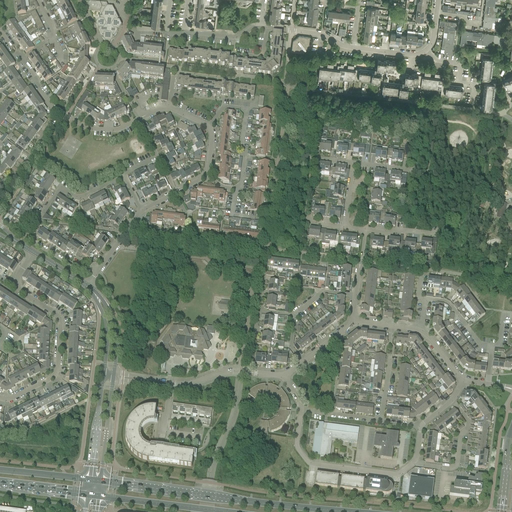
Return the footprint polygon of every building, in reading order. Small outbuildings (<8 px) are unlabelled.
[(69,5),(66,0),(65,0),(57,4),(60,9),(69,5)] [(118,30),(121,26),(112,8),(109,8),(106,3),(89,2),(87,6),(89,11),(99,12),(102,18),(100,18),(96,25),(98,30),(100,30),(99,31),(105,43),(110,43),(117,32),(117,30),(118,30)] [(71,10),(69,5),(60,9),(62,14),(71,10)] [(486,5),(484,16),(496,17),(496,11),(492,11),(493,6),(486,5)] [(74,15),(71,10),(62,14),(65,20),(74,15)] [(76,20),(74,15),(65,20),(67,25),(76,20)] [(484,16),(483,26),(485,27),(485,29),(490,30),(491,30),(491,27),(490,27),(491,22),(496,23),(497,20),(498,21),(499,17),(496,17),(484,16)] [(317,25),(318,18),(308,17),(308,22),(312,23),(312,25),(317,25)] [(208,20),(203,20),(193,19),(195,19),(195,20),(195,22),(196,22),(196,27),(200,27),(204,28),(204,26),(208,26),(208,20)] [(9,30),(17,24),(14,20),(6,25),(9,30)] [(455,33),(457,22),(445,21),(445,26),(449,27),(448,32),(455,33)] [(13,35),(21,29),(17,24),(9,30),(13,35)] [(71,29),(73,34),(74,34),(82,30),(80,25),(71,29)] [(16,39),(24,34),(21,29),(13,35),(16,39)] [(74,34),(71,36),(73,41),(75,40),(77,39),(85,35),(82,30),(74,34)] [(472,39),(473,32),(462,30),(460,45),(466,46),(467,38),(472,39)] [(279,56),(281,56),(281,51),(280,51),(280,49),(282,49),(282,45),(281,44),(281,40),(280,40),(280,38),(281,38),(282,33),(272,32),(272,36),(271,36),(270,37),(270,38),(270,39),(271,39),(272,39),(271,43),(273,44),(272,48),(271,47),(271,48),(270,48),(270,49),(270,50),(271,50),(272,51),(271,54),(270,59),(271,59),(271,60),(269,61),(268,61),(268,60),(267,60),(266,61),(266,62),(266,63),(267,63),(265,65),(260,64),(260,63),(251,62),(251,63),(247,62),(247,61),(246,60),(245,60),(244,61),(244,62),(236,61),(236,60),(236,59),(235,59),(234,59),(233,59),(233,60),(233,61),(232,70),(232,68),(235,68),(235,70),(243,71),(243,70),(246,70),(246,72),(250,72),(251,70),(253,70),(253,72),(256,72),(256,71),(258,71),(258,73),(271,75),(271,74),(278,68),(279,68),(280,60),(280,58),(278,58),(279,56)] [(454,44),(455,33),(448,32),(448,37),(443,37),(443,42),(454,44)] [(482,44),(484,33),(473,32),(472,39),(477,39),(477,44),(482,44)] [(494,41),(494,34),(484,33),(482,44),(488,45),(488,41),(494,41)] [(19,44),(27,38),(24,34),(16,39),(19,44)] [(508,36),(494,34),(494,41),(499,42),(498,46),(504,47),(505,41),(507,41),(508,36)] [(85,35),(77,39),(82,49),(82,50),(90,46),(89,43),(93,41),(91,37),(87,39),(85,35)] [(134,45),(131,38),(126,35),(121,42),(127,54),(161,58),(161,59),(163,60),(165,42),(164,40),(161,39),(161,41),(163,41),(162,48),(144,45),(144,46),(134,45)] [(426,36),(421,35),(418,35),(417,45),(419,45),(419,43),(422,44),(423,40),(425,40),(426,36)] [(309,47),(311,37),(299,36),(293,41),(292,50),(292,48),(294,48),(294,52),(302,53),(304,52),(304,53),(303,54),(304,54),(304,53),(304,52),(305,51),(306,50),(307,50),(307,49),(308,49),(310,49),(309,49),(308,49),(309,47)] [(23,49),(31,43),(27,38),(19,44),(23,49)] [(453,55),(454,44),(443,42),(442,48),(446,48),(446,54),(453,55)] [(26,54),(32,50),(34,48),(31,43),(23,49),(26,54)] [(91,48),(90,46),(82,50),(82,49),(80,51),(79,54),(88,55),(88,49),(91,48)] [(229,66),(229,60),(230,56),(225,55),(225,56),(221,55),(221,54),(221,53),(220,53),(219,53),(219,54),(218,55),(210,54),(210,53),(210,52),(209,52),(208,52),(208,53),(207,53),(207,54),(204,53),(195,51),(195,52),(191,52),(191,51),(191,50),(190,49),(189,49),(189,50),(188,50),(188,51),(188,53),(180,52),(180,51),(179,50),(178,50),(177,50),(177,51),(177,52),(173,51),(169,50),(167,59),(169,60),(169,58),(172,58),(171,61),(176,61),(176,60),(178,60),(178,62),(187,63),(187,61),(194,62),(194,59),(197,60),(197,61),(200,61),(200,60),(202,60),(202,63),(206,63),(207,61),(209,62),(209,64),(218,65),(218,63),(220,63),(220,65),(225,66),(225,63),(227,63),(227,65),(228,65),(228,66),(229,66)] [(8,56),(5,51),(0,55),(0,59),(1,61),(8,56)] [(31,63),(38,58),(35,53),(28,58),(31,63)] [(494,54),(484,53),(481,78),(490,79),(494,54)] [(87,60),(88,55),(79,54),(79,58),(81,59),(82,59),(89,64),(90,62),(87,60)] [(12,60),(8,56),(1,61),(4,65),(12,60)] [(394,71),(395,63),(395,62),(385,61),(386,58),(380,57),(379,60),(378,60),(377,69),(394,71)] [(35,68),(41,63),(38,58),(31,63),(35,68)] [(81,59),(75,68),(83,73),(84,71),(88,74),(90,70),(86,68),(89,64),(82,59),(81,59)] [(15,65),(12,60),(4,65),(7,70),(12,67),(15,65)] [(38,72),(45,68),(47,65),(44,61),(41,63),(35,68),(38,72)] [(378,72),(372,71),(356,69),(356,70),(354,70),(354,65),(348,64),(348,69),(343,68),(344,63),(341,63),(341,65),(338,64),(337,69),(333,69),(334,64),(328,63),(327,68),(323,68),(324,62),(321,62),(319,78),(323,78),(322,80),(325,80),(325,78),(333,79),(333,81),(335,81),(335,80),(340,80),(340,79),(348,80),(348,81),(350,82),(350,81),(354,81),(355,78),(380,81),(381,74),(378,74),(378,72)] [(169,70),(162,69),(126,65),(117,75),(120,77),(118,79),(122,82),(123,80),(125,81),(130,75),(131,75),(131,76),(131,75),(140,76),(140,77),(163,80),(169,81),(170,72),(169,70)] [(16,72),(12,67),(7,70),(4,72),(8,78),(16,72)] [(41,77),(48,72),(45,68),(38,72),(41,77)] [(75,68),(69,78),(76,83),(78,81),(82,84),(84,80),(80,77),(83,73),(75,68)] [(41,77),(45,82),(54,75),(51,70),(48,72),(41,77)] [(442,84),(443,79),(441,79),(441,73),(435,73),(435,78),(430,77),(431,72),(425,71),(424,76),(423,76),(423,75),(413,74),(413,71),(407,71),(407,73),(406,73),(404,82),(421,84),(421,87),(425,87),(425,89),(427,89),(427,87),(435,88),(435,90),(437,90),(437,89),(441,89),(441,90),(441,94),(465,97),(465,95),(462,94),(463,87),(442,84)] [(25,84),(21,79),(16,72),(8,78),(16,90),(25,84)] [(93,84),(93,87),(108,88),(108,91),(115,91),(117,95),(117,96),(121,94),(115,83),(113,83),(114,78),(113,78),(98,77),(95,77),(95,84),(93,84)] [(73,88),(76,83),(69,78),(68,78),(65,82),(73,88)] [(178,78),(176,89),(177,89),(177,88),(181,89),(180,91),(183,91),(184,89),(188,89),(187,91),(191,92),(191,94),(194,94),(194,92),(202,93),(202,95),(205,96),(205,94),(213,95),(213,97),(216,97),(217,95),(220,95),(220,97),(221,97),(221,96),(222,84),(222,86),(217,85),(217,86),(215,85),(206,84),(204,84),(204,83),(195,82),(195,83),(193,83),(193,82),(189,81),(189,80),(185,79),(184,80),(182,79),(178,78)] [(70,93),(73,88),(65,82),(62,87),(70,93)] [(408,95),(409,85),(383,82),(382,92),(408,95)] [(495,83),(489,82),(486,82),(483,107),(492,109),(495,83)] [(28,89),(25,84),(16,90),(20,95),(24,93),(28,89)] [(255,88),(251,87),(251,88),(248,88),(248,87),(240,86),(240,87),(237,86),(229,85),(226,85),(226,84),(225,94),(224,96),(227,97),(228,95),(236,96),(235,98),(238,98),(239,96),(247,97),(246,99),(249,99),(250,97),(254,98),(255,88)] [(31,87),(28,89),(24,93),(27,97),(34,92),(31,87)] [(67,97),(70,93),(62,87),(59,92),(67,97)] [(131,88),(126,91),(130,99),(138,94),(136,89),(132,91),(131,88)] [(86,115),(90,108),(83,103),(89,93),(86,91),(75,108),(86,115)] [(37,96),(34,92),(27,97),(30,102),(37,96)] [(64,102),(67,97),(59,92),(55,97),(64,102)] [(40,101),(37,96),(30,102),(33,106),(40,101)] [(15,105),(11,102),(7,99),(3,105),(11,111),(15,105)] [(44,105),(40,101),(33,106),(36,110),(44,105)] [(129,112),(126,105),(124,102),(116,106),(121,117),(129,112)] [(11,111),(3,105),(0,108),(0,110),(8,116),(11,111)] [(47,110),(44,105),(36,110),(40,115),(46,115),(44,112),(47,110)] [(121,117),(116,106),(111,109),(113,112),(116,119),(121,117)] [(91,118),(95,111),(90,108),(86,115),(91,118)] [(95,111),(91,118),(96,121),(97,119),(99,121),(103,121),(104,113),(97,108),(95,111)] [(113,112),(111,109),(107,111),(104,111),(104,113),(103,121),(107,121),(110,120),(111,122),(116,119),(113,112)] [(233,113),(233,111),(233,110),(229,110),(229,112),(226,112),(226,114),(224,113),(224,117),(232,118),(235,118),(235,113),(233,113)] [(44,119),(46,115),(40,115),(36,120),(44,125),(47,121),(44,119)] [(165,118),(163,115),(156,118),(159,124),(166,120),(165,118)] [(165,118),(166,120),(168,125),(170,128),(173,127),(175,126),(174,123),(170,115),(165,118)] [(159,124),(156,118),(151,121),(153,125),(155,128),(160,126),(159,124)] [(40,130),(44,125),(36,120),(33,124),(40,130)] [(37,134),(40,130),(33,124),(30,128),(37,134)] [(156,130),(155,128),(153,125),(146,128),(148,133),(156,130)] [(189,127),(186,125),(183,131),(185,132),(187,131),(189,136),(190,136),(193,134),(196,132),(194,127),(190,129),(189,127)] [(34,138),(37,134),(30,128),(27,133),(34,138)] [(200,131),(196,132),(193,134),(190,136),(192,141),(195,139),(202,136),(200,131)] [(31,143),(34,138),(27,133),(23,137),(31,143)] [(205,141),(202,136),(195,139),(198,144),(198,145),(202,143),(205,141)] [(27,147),(31,143),(23,137),(20,142),(27,147)] [(163,142),(161,137),(159,137),(156,139),(153,140),(156,146),(159,144),(163,142)] [(169,145),(167,140),(163,142),(159,144),(162,149),(165,147),(169,145)] [(318,140),(317,147),(320,147),(319,152),(324,152),(326,140),(320,140),(320,141),(318,140)] [(326,140),(324,152),(330,153),(331,148),(333,149),(334,142),(331,142),(331,141),(326,140)] [(24,151),(27,147),(20,142),(17,146),(24,151)] [(341,155),(342,146),(337,145),(337,143),(334,142),(333,149),(336,149),(335,154),(341,155)] [(200,150),(204,148),(202,143),(198,145),(198,144),(194,146),(197,151),(195,152),(195,155),(201,156),(201,152),(200,150)] [(350,151),(351,145),(348,144),(348,143),(346,143),(346,144),(345,144),(345,146),(342,146),(341,155),(342,155),(343,156),(345,157),(346,155),(347,150),(350,151)] [(171,144),(169,145),(165,147),(169,154),(174,151),(171,144)] [(357,157),(359,148),(353,147),(354,145),(351,145),(350,151),(353,151),(352,156),(357,157)] [(369,153),(369,147),(368,147),(364,146),(364,148),(359,148),(357,157),(363,158),(364,153),(366,153),(369,153)] [(380,160),(381,151),(382,147),(376,146),(376,148),(371,147),(371,148),(370,153),(375,154),(375,159),(380,160)] [(23,153),(19,150),(16,147),(13,152),(20,157),(23,153)] [(398,153),(398,149),(393,148),(393,147),(390,147),(390,150),(389,156),(392,156),(391,161),(397,162),(398,153)] [(386,155),(389,156),(390,150),(387,149),(387,151),(381,151),(380,160),(386,160),(386,155)] [(406,154),(406,152),(405,152),(405,150),(398,149),(398,153),(397,162),(402,163),(403,158),(406,158),(406,154)] [(174,152),(174,151),(169,154),(165,156),(168,161),(172,159),(175,157),(173,152),(174,152)] [(17,161),(20,157),(13,152),(9,156),(17,161)] [(13,166),(17,161),(9,156),(6,160),(13,166)] [(174,164),(172,159),(168,161),(165,163),(167,168),(170,167),(173,165),(174,164)] [(10,170),(13,166),(6,160),(3,165),(10,170)] [(324,173),(325,164),(320,163),(319,168),(316,168),(315,175),(318,176),(319,172),(324,173)] [(163,175),(158,164),(155,165),(148,169),(151,175),(152,177),(160,173),(161,176),(163,175)] [(330,164),(325,164),(324,173),(329,173),(329,175),(331,176),(332,170),(329,169),(330,164)] [(340,175),(341,166),(339,166),(339,164),(336,164),(336,165),(335,170),(332,170),(331,176),(339,177),(340,175)] [(7,174),(10,170),(3,165),(0,168),(0,170),(1,176),(4,172),(7,174)] [(197,165),(190,169),(191,170),(193,174),(200,171),(197,165)] [(341,166),(340,175),(345,176),(344,179),(344,181),(347,181),(348,172),(345,171),(346,166),(341,166)] [(148,176),(151,175),(148,169),(145,170),(145,169),(138,172),(141,180),(145,178),(147,179),(148,176)] [(194,175),(193,174),(191,170),(184,174),(186,179),(194,175)] [(379,180),(380,171),(375,170),(374,175),(371,175),(370,181),(373,181),(374,179),(379,180)] [(385,171),(380,171),(379,180),(384,181),(384,183),(386,183),(387,177),(384,176),(385,171)] [(141,180),(138,172),(133,175),(134,178),(132,179),(134,183),(141,180)] [(184,174),(183,172),(178,174),(177,173),(180,178),(179,178),(181,182),(186,179),(184,174)] [(395,182),(396,173),(391,172),(390,177),(387,177),(386,183),(387,183),(386,190),(389,190),(390,183),(394,184),(395,182)] [(52,185),(55,181),(48,176),(49,175),(46,173),(42,178),(45,180),(44,180),(52,185)] [(180,178),(177,173),(170,176),(172,182),(179,178),(180,178)] [(401,173),(396,173),(395,182),(394,184),(395,185),(399,186),(400,185),(405,185),(406,179),(400,178),(401,173)] [(157,186),(156,185),(159,191),(167,187),(166,186),(168,185),(165,179),(163,180),(164,182),(157,186)] [(49,190),(52,185),(44,180),(41,185),(49,190)] [(47,194),(49,190),(41,185),(38,182),(37,185),(40,187),(38,189),(40,190),(46,194),(47,194)] [(267,188),(267,185),(256,183),(256,189),(261,189),(260,191),(264,192),(265,188),(267,188)] [(343,188),(338,187),(339,184),(333,183),(332,186),(334,187),(334,192),(343,193),(343,188)] [(159,191),(156,185),(154,186),(155,188),(152,190),(151,188),(146,190),(150,197),(157,194),(157,192),(159,191)] [(125,189),(122,191),(120,187),(113,190),(115,194),(117,194),(119,198),(127,194),(125,189)] [(383,193),(383,190),(379,189),(377,189),(377,192),(372,191),(371,197),(380,198),(381,193),(383,193)] [(48,195),(47,194),(46,194),(40,190),(37,195),(45,199),(48,195)] [(150,197),(146,190),(141,193),(145,200),(150,197)] [(104,193),(104,192),(99,195),(103,203),(109,200),(112,198),(108,191),(104,193)] [(189,192),(188,196),(191,196),(190,201),(196,202),(196,198),(197,191),(193,191),(193,193),(189,192)] [(342,198),(343,193),(334,192),(330,191),(329,191),(328,199),(332,200),(337,200),(337,197),(342,198)] [(130,199),(127,194),(119,198),(123,206),(129,207),(129,205),(127,201),(130,199)] [(42,204),(45,199),(37,195),(34,199),(42,204)] [(103,203),(99,195),(94,197),(98,205),(102,203),(103,203)] [(57,209),(64,199),(59,196),(52,207),(56,210),(57,209)] [(98,205),(94,197),(89,200),(90,202),(93,208),(98,205)] [(380,203),(380,198),(371,197),(371,202),(375,202),(375,205),(380,206),(381,206),(382,203),(380,203)] [(33,208),(36,203),(29,198),(26,203),(33,208)] [(64,199),(57,209),(60,211),(61,210),(62,208),(63,209),(68,202),(64,199)] [(318,217),(319,208),(314,207),(315,199),(312,199),(311,211),(313,212),(313,217),(318,217)] [(68,212),(73,205),(68,202),(63,209),(68,212)] [(90,202),(85,204),(89,212),(95,210),(93,208),(90,202)] [(30,212),(33,208),(26,203),(23,207),(30,212)] [(327,213),(328,204),(325,203),(324,209),(319,208),(318,217),(323,218),(324,213),(327,213)] [(89,212),(85,204),(80,207),(83,211),(84,215),(89,212)] [(334,219),(335,210),(330,209),(331,204),(328,204),(327,213),(329,214),(329,219),(334,219)] [(71,218),(77,208),(73,205),(68,212),(66,215),(71,218)] [(128,208),(129,207),(123,206),(121,209),(120,208),(117,213),(124,218),(128,213),(126,212),(128,208)] [(504,218),(506,207),(498,206),(496,217),(504,218)] [(27,217),(30,212),(23,207),(20,212),(27,217)] [(340,215),(343,215),(343,209),(341,209),(341,208),(336,207),(335,210),(334,219),(339,220),(340,215)] [(125,219),(124,218),(117,213),(113,211),(112,213),(115,216),(114,217),(121,222),(123,221),(125,219)] [(24,222),(27,217),(20,212),(17,217),(15,215),(13,218),(15,219),(17,217),(21,219),(24,222)] [(373,224),(374,215),(375,212),(369,212),(366,212),(366,218),(368,219),(368,224),(373,224)] [(150,214),(149,218),(151,218),(151,222),(151,223),(156,224),(156,222),(157,213),(154,213),(154,215),(150,214)] [(49,222),(52,217),(45,214),(43,219),(49,222)] [(382,220),(382,214),(380,214),(379,216),(374,215),(373,224),(378,225),(379,220),(382,220)] [(389,226),(390,217),(388,217),(388,215),(382,214),(382,220),(384,221),(384,226),(389,226)] [(395,222),(398,222),(398,216),(396,216),(396,214),(391,214),(390,217),(389,226),(394,227),(395,222)] [(112,216),(108,220),(111,222),(110,224),(112,226),(114,224),(118,227),(121,222),(114,217),(112,216)] [(41,240),(46,232),(41,229),(41,230),(39,228),(37,231),(39,232),(36,236),(41,240)] [(314,238),(315,229),(310,228),(309,231),(307,230),(306,236),(309,237),(314,238)] [(320,229),(315,229),(314,238),(319,238),(318,241),(321,241),(322,235),(319,234),(320,229)] [(51,244),(58,235),(58,233),(57,232),(56,234),(53,231),(52,233),(50,235),(47,241),(51,244)] [(50,235),(46,232),(41,240),(45,243),(47,241),(50,235)] [(106,239),(107,237),(102,233),(100,236),(98,240),(105,245),(108,241),(106,239)] [(329,245),(330,233),(325,233),(325,235),(322,235),(321,241),(321,244),(329,245)] [(337,246),(338,237),(335,236),(336,234),(330,233),(329,245),(337,246)] [(55,247),(62,238),(63,237),(61,235),(60,236),(58,235),(51,244),(55,247)] [(345,247),(346,235),(341,235),(341,237),(338,237),(337,246),(345,247)] [(357,237),(351,236),(350,245),(356,245),(358,246),(359,239),(356,239),(357,237)] [(60,250),(66,241),(67,239),(66,238),(65,240),(62,238),(55,247),(60,250)] [(386,243),(385,249),(388,249),(388,250),(393,251),(394,239),(389,238),(388,243),(386,243)] [(377,248),(378,239),(373,239),(372,241),(370,241),(369,247),(372,247),(377,248)] [(383,240),(378,239),(377,248),(382,249),(381,252),(384,252),(385,249),(386,243),(383,242),(383,240)] [(401,249),(402,242),(399,242),(400,240),(394,239),(393,251),(401,252),(401,249)] [(102,250),(105,245),(98,240),(95,245),(102,250)] [(409,252),(410,241),(405,240),(405,243),(402,242),(401,249),(404,249),(403,252),(409,253),(409,252)] [(425,249),(426,241),(421,240),(420,245),(418,244),(417,251),(417,253),(420,253),(420,249),(425,249)] [(66,250),(69,246),(71,243),(70,242),(69,243),(66,241),(60,250),(65,253),(67,250),(66,250)] [(417,251),(418,244),(415,244),(415,242),(410,241),(409,252),(414,253),(414,254),(417,254),(417,251)] [(432,241),(426,241),(425,249),(425,254),(430,255),(433,255),(434,250),(433,250),(434,244),(431,244),(432,241)] [(80,249),(71,243),(69,246),(66,250),(67,250),(75,257),(76,256),(78,258),(83,251),(80,255),(78,253),(80,249)] [(102,250),(95,245),(94,245),(92,243),(89,247),(91,249),(95,252),(98,254),(102,250)] [(89,261),(95,252),(91,249),(88,247),(82,256),(81,258),(83,260),(85,258),(89,261)] [(0,265),(3,268),(8,261),(5,259),(8,256),(6,254),(0,263),(0,265)] [(13,263),(15,260),(13,259),(11,263),(8,261),(3,268),(8,271),(9,270),(8,270),(13,263)] [(13,273),(20,262),(18,261),(16,265),(13,263),(8,270),(9,270),(13,273)] [(27,282),(31,275),(29,273),(31,270),(29,268),(22,279),(27,282)] [(30,286),(35,279),(33,277),(35,274),(33,272),(31,275),(27,282),(26,283),(30,286)] [(35,289),(42,278),(40,277),(38,281),(35,279),(30,286),(35,289)] [(40,292),(44,285),(47,281),(42,278),(35,289),(40,292)] [(282,284),(283,280),(272,278),(272,281),(270,281),(269,286),(278,287),(278,283),(282,284)] [(453,279),(447,279),(445,289),(451,289),(453,291),(457,285),(452,282),(453,279)] [(44,295),(51,284),(49,283),(47,286),(44,285),(40,292),(44,295)] [(48,298),(53,291),(51,289),(53,285),(51,284),(44,295),(48,298)] [(461,287),(457,285),(453,291),(455,292),(459,297),(467,290),(463,286),(461,287)] [(277,295),(277,293),(277,292),(278,287),(269,286),(268,291),(269,291),(268,294),(277,295)] [(53,301),(60,290),(58,289),(56,292),(53,291),(48,298),(53,301)] [(62,297),(64,293),(60,290),(53,301),(58,304),(59,302),(62,297)] [(471,295),(467,290),(459,297),(463,301),(470,296),(471,295)] [(2,305),(9,294),(4,291),(0,297),(0,298),(2,300),(0,304),(2,305)] [(63,305),(68,298),(66,296),(68,292),(66,291),(64,293),(62,297),(59,302),(63,305)] [(9,305),(13,297),(9,294),(2,305),(4,306),(6,303),(9,305)] [(276,298),(277,295),(268,294),(268,297),(267,302),(276,303),(276,298)] [(68,308),(75,297),(73,296),(71,299),(68,298),(63,305),(68,308)] [(474,301),(470,296),(463,301),(463,302),(464,301),(468,305),(474,301)] [(11,311),(18,300),(13,297),(9,305),(11,306),(9,309),(11,311)] [(77,304),(74,302),(77,298),(75,297),(68,308),(73,311),(77,304)] [(18,310),(22,303),(18,300),(11,311),(13,312),(15,309),(18,310)] [(471,310),(477,305),(474,301),(468,305),(471,310)] [(280,304),(276,303),(267,302),(266,307),(269,308),(268,310),(274,311),(275,308),(275,306),(276,306),(276,307),(280,307),(280,304)] [(20,317),(27,306),(22,303),(18,310),(20,312),(18,315),(20,317)] [(442,315),(443,309),(443,306),(443,304),(437,303),(436,305),(436,308),(435,308),(434,314),(442,315)] [(481,310),(477,305),(471,310),(475,315),(481,310)] [(31,309),(27,306),(20,317),(22,318),(24,315),(27,316),(27,315),(31,309)] [(368,314),(369,308),(363,307),(361,307),(360,313),(363,313),(363,316),(370,317),(370,314),(368,314)] [(30,322),(37,311),(32,308),(31,309),(27,315),(30,317),(28,320),(30,322)] [(485,315),(481,310),(475,315),(473,316),(477,321),(485,315)] [(36,321),(41,314),(37,311),(30,322),(32,323),(34,320),(36,321)] [(412,314),(410,313),(404,313),(403,318),(401,318),(401,321),(408,322),(408,319),(411,319),(412,314)] [(45,325),(45,330),(41,329),(41,335),(49,335),(49,332),(51,332),(52,324),(52,322),(45,318),(46,317),(41,314),(36,321),(41,324),(42,323),(45,325)] [(337,322),(344,317),(337,314),(333,317),(336,321),(336,322),(337,322)] [(274,318),(274,315),(268,315),(267,317),(265,317),(264,322),(273,323),(274,318)] [(333,317),(331,315),(327,318),(332,325),(336,322),(336,321),(333,317)] [(332,325),(327,318),(322,322),(327,328),(332,325)] [(444,331),(441,327),(443,327),(442,325),(441,325),(441,321),(434,320),(433,320),(432,326),(435,327),(436,329),(433,331),(437,336),(438,335),(444,331)] [(272,329),(273,323),(264,322),(264,328),(266,328),(266,331),(272,331),(272,329)] [(327,328),(322,322),(318,325),(323,332),(327,328)] [(211,347),(209,343),(212,339),(210,335),(206,335),(204,330),(199,330),(196,333),(192,333),(190,329),(186,328),(184,324),(179,323),(177,327),(172,326),(170,330),(171,334),(169,338),(164,337),(161,341),(163,345),(160,349),(162,353),(167,353),(168,358),(173,358),(175,356),(181,356),(182,359),(189,360),(191,357),(193,357),(195,361),(200,362),(203,358),(201,354),(204,350),(208,351),(211,347)] [(323,332),(318,325),(313,329),(318,335),(323,332)] [(207,327),(206,334),(214,335),(214,328),(207,327)] [(318,335),(313,329),(308,332),(310,335),(310,334),(314,339),(318,335)] [(273,340),(274,332),(266,331),(265,333),(263,333),(262,338),(271,339),(273,340)] [(367,333),(367,332),(361,331),(360,334),(358,335),(356,332),(346,340),(348,342),(347,344),(344,344),(343,350),(344,350),(352,351),(352,347),(353,348),(354,346),(353,345),(360,340),(360,341),(362,341),(362,340),(366,340),(367,333)] [(442,340),(448,335),(444,331),(438,335),(442,340)] [(316,341),(314,339),(310,334),(310,335),(306,338),(311,344),(316,341)] [(385,335),(379,334),(378,342),(384,343),(384,340),(387,341),(388,338),(385,337),(385,335)] [(448,335),(442,340),(445,345),(454,338),(450,334),(448,335)] [(402,345),(403,337),(397,336),(397,339),(394,339),(393,342),(396,342),(396,345),(402,345)] [(270,345),(271,339),(262,338),(262,344),(262,346),(264,347),(270,347),(270,345)] [(311,344),(306,338),(301,341),(306,348),(311,344)] [(422,344),(417,338),(413,344),(416,348),(414,350),(415,350),(421,345),(422,344)] [(457,343),(454,338),(445,345),(449,350),(455,345),(457,343)] [(306,348),(301,341),(300,339),(298,341),(299,343),(297,345),(296,344),(293,346),(298,351),(300,350),(302,352),(306,348)] [(425,350),(421,345),(415,350),(418,355),(425,350)] [(453,354),(459,349),(455,345),(449,350),(453,354)] [(456,359),(462,354),(459,349),(453,354),(456,359)] [(428,354),(425,350),(418,355),(421,359),(428,354)] [(269,356),(268,363),(271,363),(276,364),(277,355),(272,354),(272,357),(269,356)] [(432,359),(428,354),(421,359),(425,364),(432,359)] [(460,364),(466,359),(462,354),(456,359),(460,364)] [(268,363),(269,356),(266,356),(261,355),(260,364),(265,365),(266,362),(268,363)] [(48,360),(48,357),(39,356),(39,362),(43,362),(43,366),(43,367),(42,367),(39,368),(37,365),(32,367),(36,375),(39,373),(40,375),(49,370),(49,369),(49,360),(48,360)] [(435,363),(432,359),(425,364),(428,368),(435,363)] [(474,372),(475,364),(471,363),(471,362),(469,361),(468,362),(466,359),(460,364),(459,364),(463,369),(466,367),(468,369),(467,371),(474,372)] [(438,368),(435,363),(428,368),(432,373),(438,368)] [(36,375),(32,367),(30,368),(28,365),(26,366),(31,377),(36,375)] [(31,377),(26,366),(24,368),(25,370),(23,372),(27,379),(31,377)] [(442,372),(438,368),(432,373),(435,377),(442,372)] [(27,379),(23,372),(20,373),(18,370),(16,371),(22,382),(27,379)] [(22,382),(16,371),(14,372),(16,375),(13,377),(17,384),(22,382)] [(445,376),(442,372),(435,377),(439,382),(441,381),(441,380),(445,377),(445,376)] [(444,385),(451,379),(447,375),(445,376),(445,377),(441,380),(441,381),(439,382),(442,386),(444,385)] [(7,385),(6,385),(3,383),(4,381),(0,378),(0,388),(6,392),(14,388),(14,386),(17,384),(13,377),(8,379),(10,383),(7,385)] [(455,384),(451,379),(444,385),(441,387),(445,391),(448,389),(450,391),(453,389),(451,387),(455,384)] [(284,393),(283,392),(281,389),(279,392),(276,390),(277,388),(276,387),(275,387),(273,386),(272,385),(268,385),(268,384),(267,388),(265,388),(265,385),(263,385),(261,385),(258,386),(256,387),(254,388),(252,389),(250,390),(249,392),(250,393),(248,394),(248,393),(247,394),(255,400),(257,398),(259,397),(261,396),(263,395),(265,395),(266,395),(269,396),(271,397),(271,398),(273,399),(274,397),(275,398),(274,399),(276,400),(277,403),(278,405),(278,407),(279,409),(279,411),(278,410),(278,412),(278,414),(277,415),(276,415),(275,417),(276,418),(276,419),(275,418),(273,420),(270,421),(269,422),(268,422),(268,423),(266,423),(266,422),(263,422),(261,421),(260,428),(261,428),(260,433),(259,433),(268,434),(267,434),(267,429),(269,429),(270,431),(271,431),(271,432),(274,431),(276,430),(278,429),(280,428),(282,426),(283,424),(285,423),(286,421),(287,419),(288,416),(289,416),(290,412),(286,411),(286,409),(289,409),(289,410),(289,407),(289,405),(289,403),(288,401),(288,399),(287,397),(286,395),(284,393)] [(380,392),(380,385),(373,385),(372,394),(378,394),(379,391),(380,392)] [(72,393),(71,394),(67,387),(64,388),(64,387),(62,388),(67,399),(74,396),(72,393)] [(67,399),(62,388),(60,389),(61,390),(58,392),(61,399),(63,401),(67,399)] [(61,399),(58,392),(55,393),(54,392),(52,393),(56,401),(58,404),(60,404),(60,403),(59,400),(61,399)] [(56,401),(52,393),(50,394),(51,395),(48,397),(51,404),(53,407),(55,406),(58,404),(56,401)] [(439,400),(436,396),(433,393),(428,397),(434,404),(439,400)] [(479,400),(474,393),(470,400),(470,401),(468,402),(470,405),(468,406),(470,407),(474,404),(479,400)] [(427,396),(427,397),(423,400),(429,408),(434,404),(427,396)] [(51,404),(48,397),(45,398),(44,397),(42,398),(47,406),(48,409),(53,407),(51,404)] [(253,403),(254,401),(248,397),(246,400),(247,401),(247,404),(246,404),(246,405),(247,405),(246,408),(251,409),(252,405),(253,405),(253,403)] [(47,406),(42,398),(40,399),(41,400),(38,401),(38,402),(41,406),(40,407),(41,409),(44,408),(45,410),(48,409),(47,406)] [(342,410),(343,403),(337,402),(338,398),(335,398),(334,408),(336,409),(342,410)] [(38,402),(38,401),(37,399),(34,401),(33,399),(31,400),(37,411),(41,409),(40,407),(41,406),(38,402)] [(480,399),(479,400),(474,404),(477,408),(484,403),(480,399)] [(30,403),(27,404),(32,414),(37,412),(37,411),(31,400),(30,401),(30,403)] [(429,408),(423,400),(417,404),(424,412),(429,408)] [(176,422),(179,404),(172,403),(170,421),(176,422)] [(487,408),(484,403),(477,408),(477,409),(480,412),(481,413),(486,409),(487,408)] [(32,414),(27,404),(24,406),(24,404),(22,405),(28,417),(32,414)] [(183,423),(185,405),(179,404),(176,422),(183,423)] [(424,412),(417,404),(412,408),(414,410),(412,412),(414,418),(418,415),(418,416),(424,412)] [(28,417),(22,405),(20,406),(21,407),(18,409),(21,416),(23,419),(28,417)] [(190,423),(192,406),(185,405),(183,423),(190,423)] [(196,424),(199,407),(192,406),(190,423),(196,424)] [(203,425),(205,408),(199,407),(196,424),(203,425)] [(146,460),(149,461),(191,467),(192,459),(196,459),(197,450),(157,444),(161,416),(155,415),(156,408),(153,408),(151,408),(149,408),(146,408),(144,409),(142,410),(140,411),(138,412),(136,413),(134,415),(133,416),(131,418),(130,420),(129,422),(128,424),(127,426),(126,429),(126,431),(126,433),(126,436),(126,438),(126,440),(127,442),(128,445),(129,447),(130,449),(131,451),(133,452),(134,454),(136,455),(138,457),(140,458),(142,459),(144,460),(146,460)] [(212,409),(205,408),(203,425),(210,426),(211,420),(205,419),(206,416),(210,417),(211,417),(212,409)] [(21,416),(18,409),(15,410),(14,409),(12,410),(16,419),(21,416)] [(454,409),(449,413),(455,420),(460,416),(454,409)] [(491,415),(486,409),(481,413),(484,417),(491,415)] [(16,419),(12,410),(10,411),(11,412),(8,414),(9,416),(8,417),(5,417),(4,423),(8,423),(16,419)] [(414,418),(412,412),(410,412),(410,410),(404,410),(403,418),(409,419),(409,418),(414,418)] [(455,420),(449,413),(444,416),(450,424),(455,420)] [(450,424),(444,416),(439,420),(445,428),(450,424)] [(445,428),(439,420),(434,424),(435,425),(431,428),(436,432),(438,430),(440,432),(445,428)] [(359,428),(327,424),(327,426),(323,426),(323,424),(318,423),(318,430),(315,430),(312,456),(330,458),(332,441),(357,444),(359,428)] [(441,435),(437,435),(437,434),(436,434),(436,432),(431,428),(430,433),(429,433),(428,439),(437,440),(440,441),(441,435)] [(381,449),(380,458),(392,460),(393,448),(395,449),(396,449),(397,449),(398,448),(399,447),(399,446),(398,446),(398,445),(397,445),(398,434),(387,432),(386,438),(375,436),(373,448),(381,449)] [(388,483),(387,482),(367,480),(367,481),(364,480),(341,477),(339,477),(339,476),(316,473),(315,485),(337,488),(337,486),(340,487),(340,489),(363,491),(363,490),(365,490),(365,492),(386,494),(387,494),(388,494),(389,494),(390,493),(391,493),(391,492),(392,491),(392,490),(392,489),(392,487),(392,486),(392,485),(391,484),(390,484),(389,483),(388,483)] [(469,478),(467,483),(466,483),(466,484),(466,485),(467,485),(466,486),(463,485),(464,484),(454,483),(454,488),(450,488),(449,496),(468,498),(469,496),(474,498),(475,495),(480,496),(481,494),(482,487),(481,487),(483,476),(477,475),(477,477),(475,476),(474,480),(469,478)] [(410,478),(408,497),(414,498),(425,499),(431,500),(434,481),(427,480),(417,479),(410,478)]
